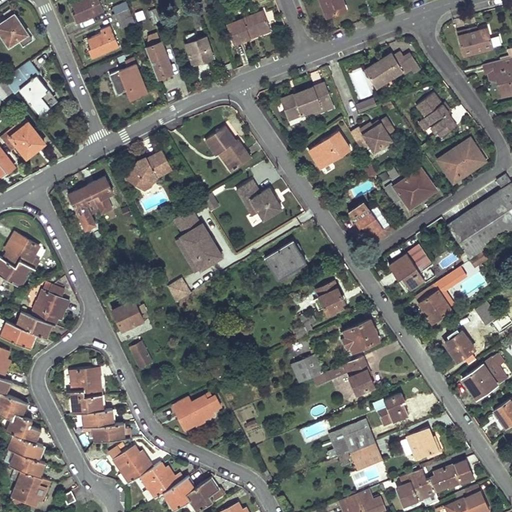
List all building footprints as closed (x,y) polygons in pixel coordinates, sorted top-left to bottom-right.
[(76,12),(73,13),(77,22),(104,10),(99,0),(78,0),(72,3),(76,12)] [(112,6),(115,14),(129,8),(126,0),(112,6)] [(320,0),(321,2),(324,1),(326,5),(323,6),(327,16),(347,8),(343,0),(320,0)] [(155,24),(162,22),(156,7),(149,10),(155,24)] [(134,21),(132,15),(129,8),(115,14),(118,21),(120,27),(134,21)] [(143,9),(136,12),(139,19),(145,17),(143,9)] [(264,10),(227,24),(234,42),(250,36),(249,34),(270,26),(264,10)] [(15,13),(3,20),(5,23),(17,15),(15,13)] [(0,33),(9,46),(19,39),(23,45),(32,39),(17,15),(5,23),(3,20),(0,22),(0,33)] [(91,47),(88,49),(92,58),(119,46),(110,25),(101,29),(102,32),(87,38),(91,47)] [(250,36),(271,28),(270,26),(249,34),(250,36)] [(465,30),(456,31),(463,56),(492,48),(487,27),(477,30),(466,33),(465,30)] [(186,42),(193,63),(213,57),(210,46),(206,36),(186,42)] [(492,38),(493,46),(501,44),(499,36),(492,38)] [(146,47),(157,77),(173,71),(161,41),(146,47)] [(375,62),(364,68),(376,86),(402,69),(404,72),(411,68),(413,71),(420,66),(416,61),(410,65),(404,57),(399,50),(392,54),(391,51),(378,59),(380,62),(376,64),(375,62)] [(411,52),(404,57),(410,65),(416,61),(411,52)] [(511,56),(496,61),(498,70),(502,82),(499,83),(502,96),(511,92),(511,56)] [(131,64),(109,73),(118,94),(144,83),(133,58),(129,60),(131,64)] [(10,72),(3,78),(13,91),(15,93),(20,88),(40,113),(47,108),(44,104),(54,96),(37,74),(40,72),(30,59),(18,67),(10,72)] [(482,64),(485,74),(495,71),(498,70),(496,61),(482,64)] [(3,78),(0,80),(0,95),(3,99),(13,91),(3,78)] [(292,94),(279,99),(287,119),(312,110),(320,107),(318,102),(330,98),(324,82),(299,91),(300,94),(293,96),(292,94)] [(431,126),(436,132),(453,118),(448,112),(440,102),(431,91),(415,104),(424,114),(417,120),(425,130),(431,126)] [(54,96),(44,104),(47,108),(57,100),(54,96)] [(314,114),(333,106),(330,98),(318,102),(320,107),(312,110),(314,114)] [(375,105),(372,98),(365,100),(368,107),(375,105)] [(394,105),(390,99),(381,102),(384,109),(394,105)] [(368,107),(365,100),(355,104),(358,110),(359,110),(368,107)] [(450,110),(442,100),(440,102),(448,112),(450,110)] [(1,136),(11,150),(17,145),(27,156),(37,148),(34,145),(42,139),(23,115),(15,121),(17,124),(21,129),(12,137),(7,131),(1,136)] [(360,126),(350,131),(361,148),(369,143),(374,150),(391,139),(388,134),(395,129),(387,117),(380,121),(380,122),(375,126),(373,123),(371,121),(361,127),(360,126)] [(440,137),(456,123),(453,118),(436,132),(440,137)] [(17,124),(7,131),(12,137),(21,129),(17,124)] [(237,138),(235,139),(225,124),(205,138),(216,154),(217,153),(223,148),(236,167),(251,157),(237,138)] [(321,160),(317,162),(321,169),(351,149),(338,129),(312,146),(321,160)] [(484,158),(470,138),(439,159),(454,181),(467,172),(466,170),(484,158)] [(426,141),(420,144),(424,150),(429,147),(426,141)] [(312,146),(308,149),(317,162),(321,160),(312,146)] [(0,174),(6,170),(7,172),(15,166),(0,147),(0,174)] [(223,148),(217,153),(230,171),(236,167),(223,148)] [(163,163),(168,160),(162,150),(147,157),(146,156),(138,159),(126,178),(143,189),(150,186),(157,175),(167,170),(163,163)] [(167,170),(172,167),(168,160),(163,163),(167,170)] [(365,166),(372,176),(374,175),(378,173),(371,162),(365,166)] [(417,197),(434,185),(421,167),(394,185),(392,182),(385,187),(395,202),(402,197),(410,208),(420,201),(417,197)] [(391,179),(398,176),(395,167),(388,170),(391,179)] [(446,224),(469,258),(511,229),(511,184),(504,173),(495,179),(501,187),(446,224)] [(113,192),(105,175),(87,184),(92,196),(98,208),(102,216),(113,210),(106,195),(113,192)] [(263,218),(281,207),(269,186),(260,192),(252,178),(236,188),(247,206),(253,202),(258,210),(263,218)] [(87,198),(92,196),(87,184),(69,192),(77,210),(90,204),(87,198)] [(434,185),(417,197),(420,201),(437,189),(434,185)] [(220,207),(213,193),(204,198),(211,212),(220,207)] [(98,208),(92,196),(87,198),(90,204),(77,210),(81,217),(90,212),(98,208)] [(364,199),(348,210),(355,220),(357,218),(362,226),(374,244),(393,231),(389,224),(383,228),(364,199)] [(253,202),(247,206),(252,214),(258,210),(253,202)] [(131,215),(127,206),(120,209),(124,219),(131,215)] [(199,224),(190,209),(173,218),(183,233),(180,235),(200,268),(221,255),(201,223),(199,224)] [(90,212),(81,217),(88,232),(97,227),(90,212)] [(258,213),(249,216),(253,225),(262,221),(258,213)] [(3,257),(16,265),(20,259),(30,264),(34,256),(33,256),(39,245),(14,231),(9,240),(10,240),(5,248),(8,249),(3,257)] [(200,268),(180,235),(174,239),(194,271),(200,268)] [(277,278),(306,261),(293,239),(265,256),(277,278)] [(418,244),(406,252),(424,279),(437,271),(418,244)] [(412,288),(424,279),(406,252),(388,264),(398,278),(401,276),(403,275),(412,288)] [(0,273),(3,275),(20,285),(26,274),(25,273),(30,264),(20,259),(16,265),(3,257),(1,256),(0,258),(0,273)] [(337,274),(348,268),(344,262),(333,268),(337,274)] [(446,275),(452,284),(465,275),(459,266),(446,275)] [(446,274),(433,282),(437,288),(439,292),(452,284),(446,275),(446,274)] [(403,275),(401,276),(410,289),(412,288),(403,275)] [(118,282),(116,276),(109,280),(112,286),(118,282)] [(190,292),(181,276),(167,284),(176,301),(190,292)] [(49,292),(53,283),(47,280),(43,289),(49,292)] [(341,302),(344,301),(334,280),(316,289),(319,295),(313,298),(319,309),(324,306),(328,314),(343,306),(341,302)] [(52,322),(55,323),(58,317),(61,318),(65,306),(66,307),(69,300),(62,297),(65,288),(53,283),(49,292),(43,289),(42,288),(37,300),(36,300),(33,308),(34,308),(32,314),(52,322)] [(426,308),(433,319),(450,308),(448,304),(452,301),(449,297),(444,300),(439,292),(437,288),(418,301),(423,310),(426,308)] [(122,329),(143,319),(134,298),(113,308),(122,329)] [(474,308),(485,323),(496,316),(485,300),(474,308)] [(426,308),(423,310),(431,320),(433,319),(426,308)] [(50,329),(52,322),(32,314),(22,310),(16,324),(38,333),(45,335),(48,328),(50,329)] [(310,323),(315,321),(310,310),(305,312),(310,323)] [(312,330),(309,323),(310,323),(305,312),(299,315),(303,325),(293,329),(297,338),(308,333),(307,332),(312,330)] [(352,351),(379,338),(370,317),(343,329),(345,335),(343,336),(347,346),(350,345),(352,351)] [(35,339),(38,333),(16,324),(7,320),(1,334),(0,334),(29,346),(32,338),(35,339)] [(444,341),(456,360),(474,348),(461,329),(444,341)] [(140,367),(152,362),(141,341),(130,346),(140,367)] [(6,358),(9,350),(0,346),(0,375),(3,377),(6,370),(5,370),(10,359),(6,358)] [(500,350),(465,374),(470,383),(467,385),(476,397),(505,377),(497,365),(502,362),(506,359),(500,350)] [(299,381),(323,372),(315,352),(292,362),(299,381)] [(366,366),(367,366),(362,354),(323,371),(327,380),(338,375),(337,374),(347,369),(357,393),(374,385),(366,366)] [(502,362),(497,365),(505,377),(510,373),(502,362)] [(71,382),(70,382),(71,390),(84,389),(85,395),(98,394),(97,386),(101,385),(100,376),(100,373),(101,373),(100,366),(70,369),(71,382)] [(465,374),(462,377),(467,385),(470,383),(465,374)] [(9,388),(12,381),(3,377),(0,375),(0,390),(5,393),(7,387),(9,388)] [(101,393),(98,394),(85,395),(84,389),(71,390),(73,411),(82,410),(105,408),(104,402),(102,402),(101,393)] [(24,408),(27,402),(5,393),(0,390),(0,412),(12,418),(15,412),(20,414),(23,408),(24,408)] [(214,413),(213,409),(220,406),(214,394),(211,395),(209,392),(191,401),(188,395),(176,400),(183,414),(179,416),(186,428),(196,423),(196,424),(204,420),(203,419),(214,413)] [(402,400),(399,392),(384,399),(387,407),(378,411),(384,424),(408,413),(402,400)] [(493,409),(505,427),(511,421),(511,396),(509,398),(493,409)] [(378,411),(387,407),(384,399),(384,397),(373,402),(377,411),(378,411)] [(176,400),(171,403),(179,416),(183,414),(176,400)] [(111,408),(105,408),(82,410),(84,425),(93,424),(116,422),(115,416),(113,416),(111,408)] [(30,425),(32,419),(20,414),(15,412),(12,418),(7,430),(14,433),(35,442),(38,436),(36,435),(39,429),(30,425)] [(342,430),(349,450),(375,440),(366,418),(341,428),(342,430)] [(248,427),(256,424),(254,419),(246,422),(248,427)] [(124,430),(123,421),(116,422),(93,424),(94,429),(95,439),(104,438),(120,437),(132,436),(131,429),(124,430)] [(416,459),(438,449),(428,426),(406,435),(407,436),(413,452),(416,459)] [(349,450),(342,430),(330,434),(338,455),(349,450)] [(39,450),(41,444),(35,442),(14,433),(8,447),(15,450),(37,458),(40,451),(39,450)] [(413,452),(407,436),(399,439),(405,454),(413,452)] [(125,445),(120,437),(104,438),(113,454),(125,445)] [(357,468),(382,458),(375,440),(349,450),(357,468)] [(142,449),(139,451),(135,444),(113,458),(128,482),(140,474),(153,465),(142,449)] [(15,450),(8,447),(3,461),(10,464),(15,450)] [(41,469),(44,461),(37,458),(15,450),(10,464),(15,466),(41,476),(43,470),(41,469)] [(465,467),(469,465),(466,458),(434,471),(435,474),(429,476),(435,491),(447,486),(448,488),(454,485),(454,484),(470,478),(465,467)] [(165,467),(160,460),(153,465),(140,474),(144,479),(143,480),(148,487),(149,487),(155,497),(163,491),(183,478),(180,472),(175,475),(168,465),(165,467)] [(465,467),(470,478),(474,476),(469,465),(465,467)] [(38,496),(43,497),(50,479),(41,476),(15,466),(11,476),(18,479),(9,500),(24,506),(27,499),(35,503),(38,496)] [(425,496),(435,491),(429,476),(426,478),(421,467),(407,472),(410,480),(396,485),(403,504),(418,498),(418,499),(425,497),(425,496)] [(189,474),(183,478),(163,491),(174,509),(190,498),(186,492),(196,485),(193,480),(189,474)] [(211,476),(196,485),(186,492),(190,498),(197,510),(213,500),(224,493),(220,486),(218,487),(211,476)] [(480,511),(485,510),(489,508),(477,482),(464,488),(467,494),(445,505),(448,511),(480,511)] [(67,504),(76,499),(71,489),(62,494),(67,504)] [(377,511),(385,508),(379,495),(373,497),(371,494),(362,497),(360,491),(342,498),(347,511),(346,511),(377,511)] [(27,499),(24,506),(33,509),(35,503),(27,499)] [(248,511),(245,507),(242,509),(238,502),(218,511),(248,511)]
